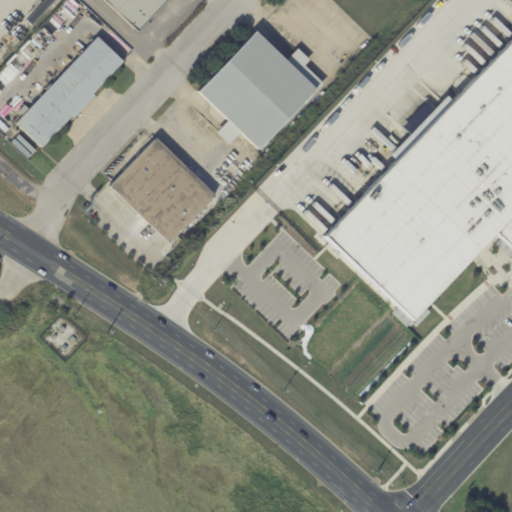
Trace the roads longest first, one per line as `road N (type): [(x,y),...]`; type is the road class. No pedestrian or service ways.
road 1 (secondary): [(380,511),(230,383),(0,230)]
road 2 (residential): [(237,0),(62,186),(29,249)]
road 3 (tertiary): [(411,511),(511,404)]
